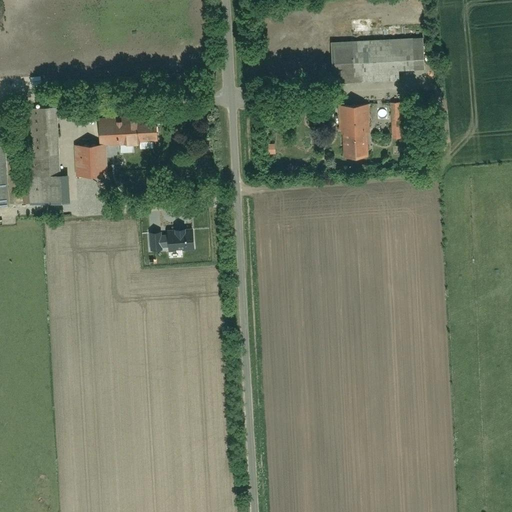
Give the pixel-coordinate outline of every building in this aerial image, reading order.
[(396,80),(396,68),(422,67),(421,38),(326,42),(328,83),(396,80)] [(389,102),(390,136),(401,136),(400,102),(389,102)] [(337,107),(340,156),(372,154),(368,105),(337,107)] [(29,205),(68,203),(67,173),(60,173),(57,109),(25,111),(29,205)] [(0,206),(8,206),(3,111),(0,110),(0,206)] [(156,125),(164,124),(163,112),(155,113),(156,125)] [(98,118),(99,145),(155,143),(153,116),(98,118)] [(316,136),(317,168),(327,168),(326,135),(316,136)] [(74,146),(74,175),(107,175),(106,145),(74,146)] [(182,248),(194,248),(192,229),(184,229),(184,228),(176,229),(176,230),(168,231),(169,235),(161,235),(161,245),(170,244),(170,249),(177,249),(177,250),(182,250),(182,248)]
